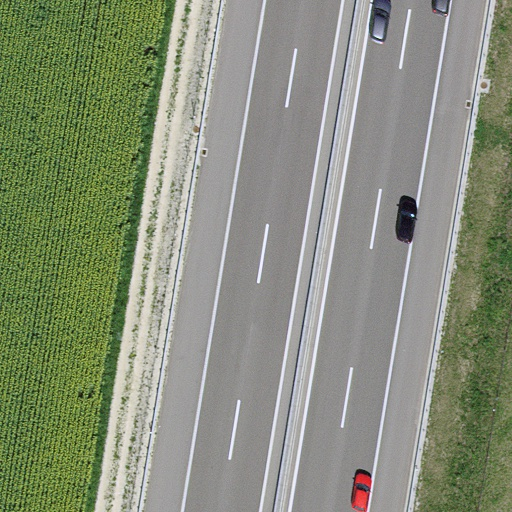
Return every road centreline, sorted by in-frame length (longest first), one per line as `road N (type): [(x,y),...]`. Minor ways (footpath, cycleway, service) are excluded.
road 1 (track): [(190,0),(107,511)]
road 2 (motorway): [(328,511),(411,0)]
road 3 (motorway): [(304,0),(221,511)]
